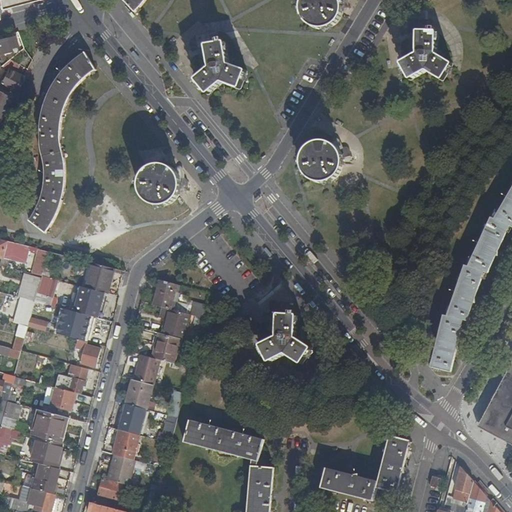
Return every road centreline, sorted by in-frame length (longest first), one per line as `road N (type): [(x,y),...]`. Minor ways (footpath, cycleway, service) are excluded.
road 1 (residential): [(235,195),(144,264),(136,279),(73,511)]
road 2 (residential): [(411,397),(415,372),(403,350),(256,180)]
road 3 (primary): [(411,397),(235,195)]
road 4 (residential): [(256,180),(274,165),(373,0)]
road 5 (residential): [(0,142),(30,75),(83,6)]
road 6 (residential): [(293,511),(291,441),(213,415)]
road 7 (residential): [(439,425),(511,301)]
road 8 (residential): [(256,180),(195,105),(160,105)]
road 9 (primary): [(160,105),(83,6)]
